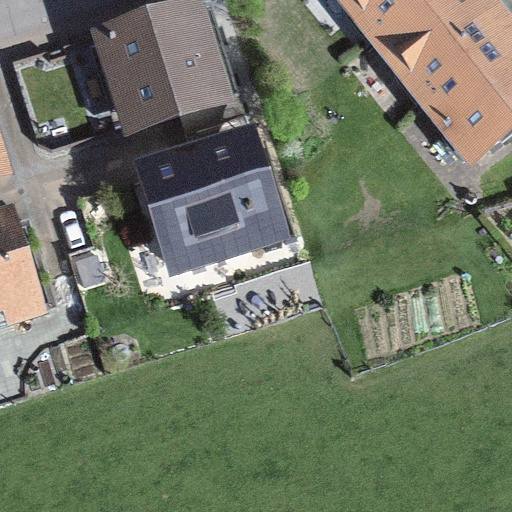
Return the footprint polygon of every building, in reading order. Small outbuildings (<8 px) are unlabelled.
[(346,0),(378,39),(426,0),(346,0)] [(426,0),(378,39),(428,99),(511,30),(511,17),(497,0),(426,0)] [(213,7),(103,41),(131,132),(242,98),(213,7)] [(511,30),(428,99),(477,159),(511,129),(511,30)] [(175,275),(286,241),(255,141),(145,175),(175,275)] [(0,313),(49,300),(24,215),(0,222),(0,313)]
